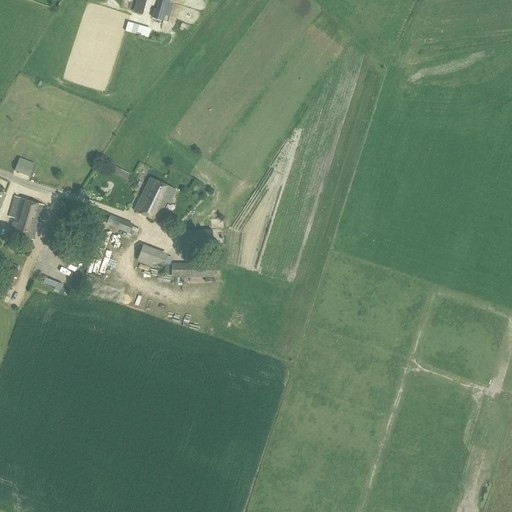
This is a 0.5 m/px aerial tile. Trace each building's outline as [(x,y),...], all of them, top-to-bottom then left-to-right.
[(138,0),(136,9),(146,11),(149,0),(138,0)] [(151,21),(165,24),(168,7),(154,4),(151,21)] [(137,15),(135,23),(148,25),(150,17),(137,15)] [(127,26),(125,32),(148,39),(150,33),(127,26)] [(115,166),(112,173),(118,176),(117,179),(126,184),(131,174),(130,174),(115,166)] [(134,210),(156,221),(166,201),(170,203),(176,190),(150,177),(134,210)] [(10,233),(32,239),(43,205),(14,196),(8,218),(14,219),(10,233)] [(138,229),(132,226),(133,224),(111,215),(107,224),(129,233),(136,236),(138,229)] [(196,261),(196,264),(196,276),(210,275),(209,260),(200,260),(200,250),(212,249),(211,229),(183,230),(185,262),(196,261)] [(166,255),(143,246),(138,261),(160,269),(161,268),(167,270),(170,261),(165,259),(166,255)] [(9,263),(4,278),(13,281),(19,266),(9,263)] [(45,284),(55,287),(60,289),(62,284),(47,279),(45,284)]
